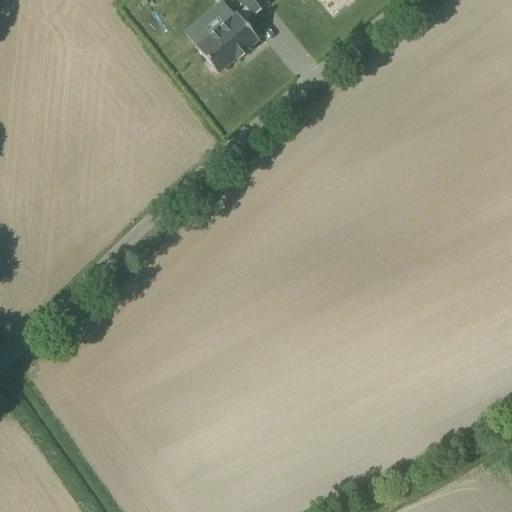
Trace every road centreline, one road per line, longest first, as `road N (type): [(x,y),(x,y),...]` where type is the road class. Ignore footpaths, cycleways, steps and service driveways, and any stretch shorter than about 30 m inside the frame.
road 1 (unclassified): [(0,361),(212,160),(406,0)]
road 2 (track): [(511,438),(363,511)]
